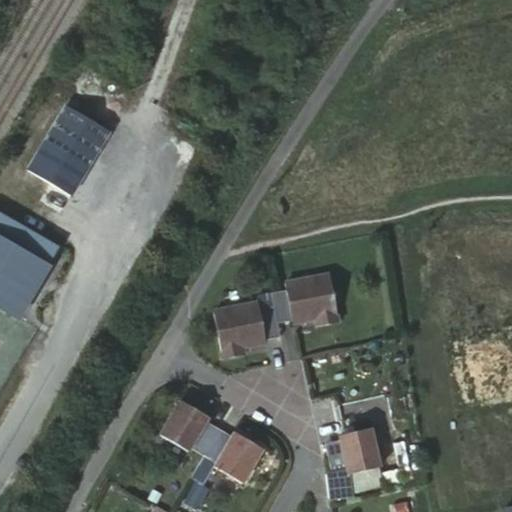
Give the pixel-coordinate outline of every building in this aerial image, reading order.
[(110,131),(63,105),(25,169),(49,182),(72,194),(110,131)] [(57,249),(0,217),(0,311),(19,322),(57,249)] [(277,326),(314,319),(316,328),(337,324),(327,276),(281,285),(282,292),(268,295),(270,306),(277,326)] [(280,340),(277,326),(270,306),(259,308),(258,303),(214,313),(222,360),(250,357),(248,346),(280,340)] [(211,419),(181,402),(161,436),(189,454),(193,449),(217,463),(214,469),(239,486),(258,454),(234,437),(227,451),(200,436),(211,419)] [(339,442),(332,444),(325,446),(330,477),(346,475),(346,478),(379,471),(371,431),(338,437),(339,442)]
